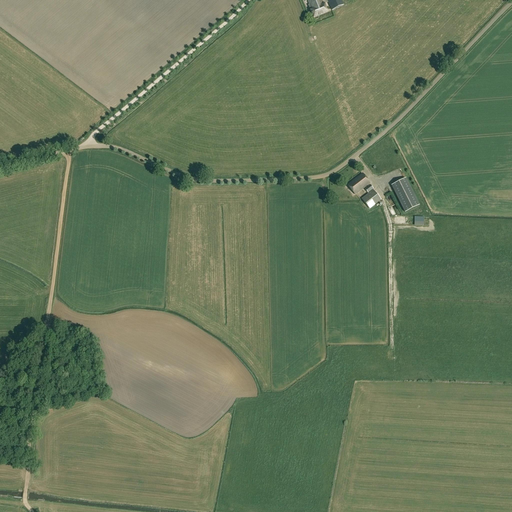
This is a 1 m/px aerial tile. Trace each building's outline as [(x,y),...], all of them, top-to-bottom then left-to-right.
[(322,0),(307,0),(310,5),(309,6),(314,18),(328,12),(324,4),(328,2),(332,10),(343,6),(340,0),(323,0),(322,0)] [(370,183),(363,174),(348,185),(355,195),(370,183)] [(404,176),(390,183),(404,210),(418,203),(404,176)] [(365,189),(368,193),(374,189),(371,185),(365,189)] [(381,200),(374,190),(362,199),(370,209),(381,200)]
